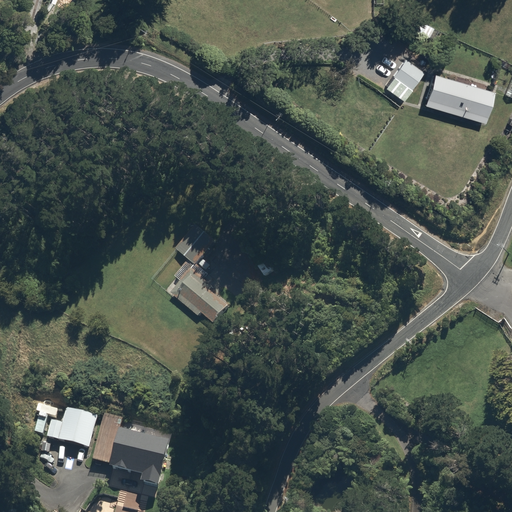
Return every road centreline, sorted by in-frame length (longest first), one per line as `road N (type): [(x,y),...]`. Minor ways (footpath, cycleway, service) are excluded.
road 1 (unclassified): [(465,280),(173,75),(107,57),(78,59),(0,95)]
road 2 (residential): [(465,280),(315,410),(268,511)]
